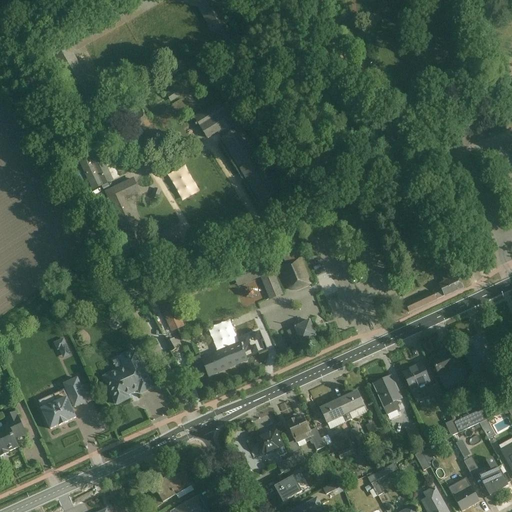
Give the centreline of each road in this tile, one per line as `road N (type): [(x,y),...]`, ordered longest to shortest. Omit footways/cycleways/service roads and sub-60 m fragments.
road 1 (secondary): [(511,284),(200,427)]
road 2 (secondary): [(200,427),(12,511)]
